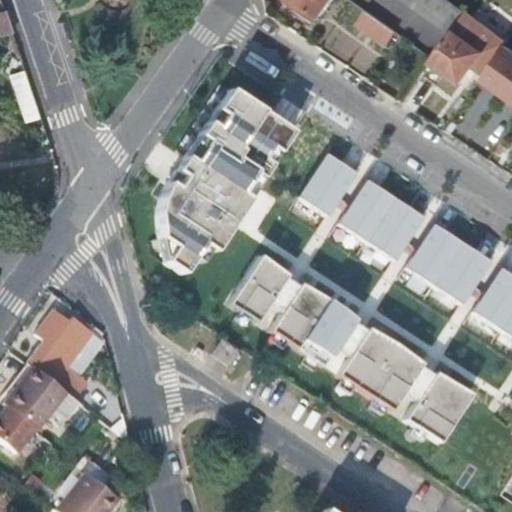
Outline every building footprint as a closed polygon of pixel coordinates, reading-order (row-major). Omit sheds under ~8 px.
[(293,0),(320,18),(332,0),(293,0)] [(401,0),(450,35),(465,15),(466,13),(448,0),(401,0)] [(387,46),(396,33),(365,11),(355,24),(387,46)] [(430,63),(460,84),(472,66),(484,75),(506,44),(465,15),(450,35),(433,59),(430,63)] [(511,60),(502,53),(479,84),(495,95),(498,92),(509,100),(507,103),(511,106),(511,60)] [(158,217),(158,231),(164,235),(181,246),(171,261),(184,269),(206,236),(215,242),(294,123),(232,81),(169,176),(165,184),(160,198),(158,217)] [(498,92),(495,95),(507,103),(509,100),(498,92)] [(325,207),(354,164),(326,144),(296,188),(325,207)] [(392,252),(421,208),(365,171),(336,214),(392,252)] [(458,296),(487,253),(432,215),(402,259),(458,296)] [(181,246),(164,235),(171,261),(181,246)] [(283,268),(256,248),(224,296),(252,315),(283,268)] [(511,332),(511,269),(498,260),(469,303),(511,332)] [(264,324),(320,361),(351,314),(325,294),(296,277),(264,324)] [(43,342),(25,364),(61,389),(73,398),(85,382),(65,367),(90,333),(71,318),(67,322),(52,312),(34,335),(43,342)] [(361,321),(330,368),(385,405),(417,358),(390,337),(361,321)] [(236,356),(219,345),(209,358),(227,370),(236,356)] [(61,389),(25,364),(0,400),(0,404),(2,405),(0,407),(0,442),(13,452),(31,427),(33,428),(42,416),(61,389)] [(427,365),(396,412),(431,435),(464,387),(427,365)] [(73,398),(61,389),(42,416),(54,425),(73,398)] [(511,464),(500,482),(511,489),(511,464)] [(83,472),(54,510),(56,511),(107,511),(118,498),(83,472)]
